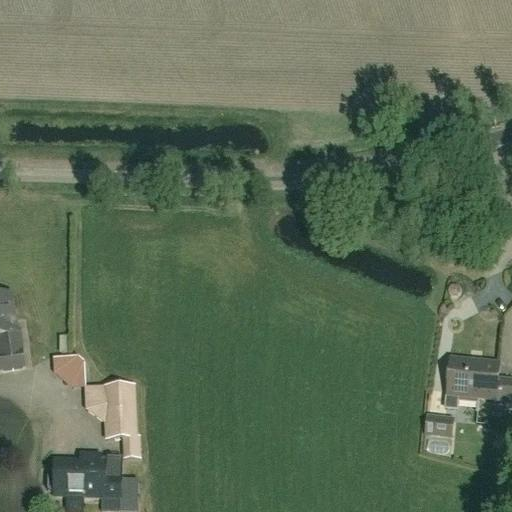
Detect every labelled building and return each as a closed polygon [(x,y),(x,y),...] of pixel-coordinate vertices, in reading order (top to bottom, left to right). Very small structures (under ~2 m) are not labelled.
[(0,373),(26,370),(20,333),(19,333),(19,331),(13,332),(8,296),(0,297),(0,373)] [(511,382),(499,381),(501,366),(452,361),(448,398),(496,403),(496,408),(511,410),(511,382)] [(137,440),(136,425),(134,389),(105,390),(106,391),(85,392),(86,413),(107,428),(108,441),(125,440),(137,440)] [(452,441),(454,421),(427,418),(424,439),(452,441)] [(140,440),(137,440),(125,440),(126,461),(141,460),(140,440)] [(54,497),(54,499),(121,502),(123,461),(93,459),(93,458),(77,458),(76,466),(56,465),(55,475),(52,474),(47,479),(47,492),(51,497),(54,497)]
